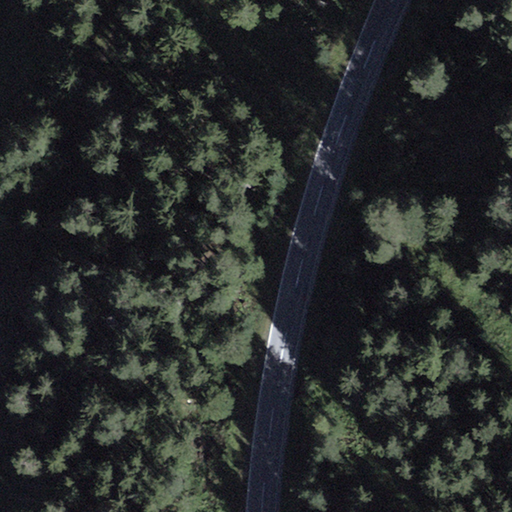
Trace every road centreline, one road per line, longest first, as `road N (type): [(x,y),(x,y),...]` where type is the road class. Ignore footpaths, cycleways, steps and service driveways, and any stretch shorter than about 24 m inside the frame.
road 1 (primary): [(389,0),(315,198),(271,405),(261,511)]
road 2 (track): [(90,0),(0,280)]
